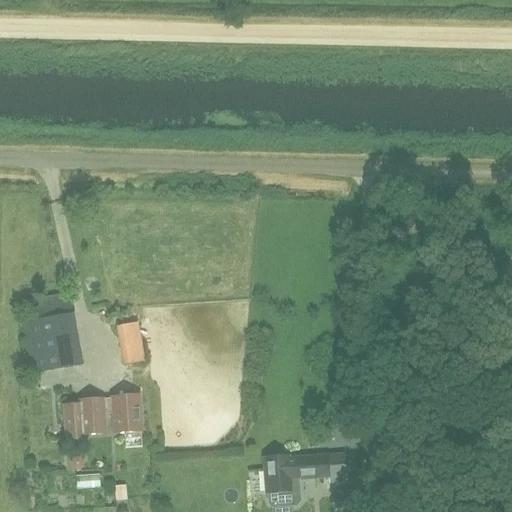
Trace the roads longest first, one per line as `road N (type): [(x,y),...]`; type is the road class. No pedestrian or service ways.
road 1 (unclassified): [(0,157),(511,173)]
road 2 (track): [(511,36),(0,25)]
